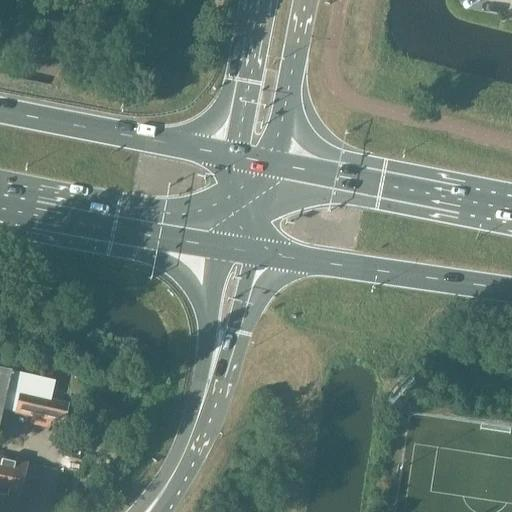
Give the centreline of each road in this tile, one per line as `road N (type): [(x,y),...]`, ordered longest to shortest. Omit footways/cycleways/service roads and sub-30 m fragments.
road 1 (trunk): [(258,254),(511,290)]
road 2 (trunk): [(511,211),(274,164)]
road 3 (trunk): [(230,156),(0,108)]
road 4 (trunk): [(0,201),(216,246)]
road 5 (tertiary): [(192,439),(212,411),(258,254)]
road 6 (tertiary): [(216,246),(192,439)]
road 7 (tertiary): [(274,164),(307,0)]
road 8 (tertiary): [(262,0),(230,156)]
